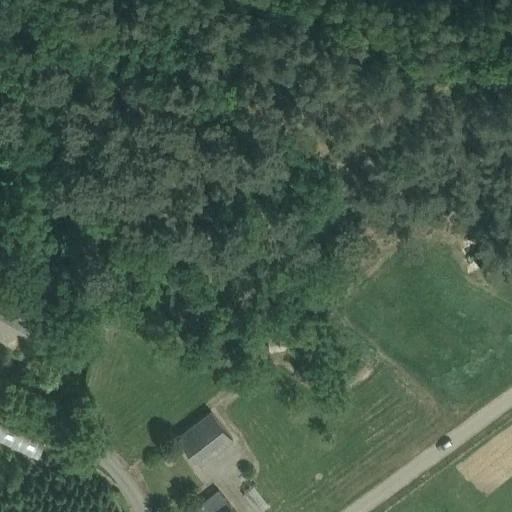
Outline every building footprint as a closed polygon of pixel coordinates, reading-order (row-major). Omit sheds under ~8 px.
[(42,302),(0,279),(0,313),(27,329),(42,302)] [(318,343),(316,326),(266,332),(268,349),(318,343)] [(178,435),(198,462),(232,437),(212,410),(178,435)] [(39,455),(43,443),(8,430),(3,442),(39,455)] [(237,511),(219,489),(195,508),(198,511),(237,511)]
